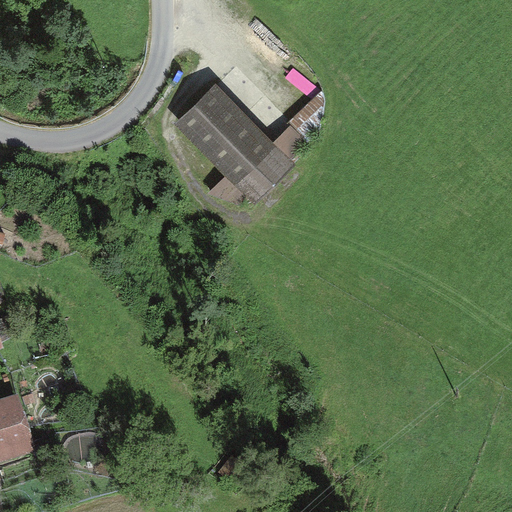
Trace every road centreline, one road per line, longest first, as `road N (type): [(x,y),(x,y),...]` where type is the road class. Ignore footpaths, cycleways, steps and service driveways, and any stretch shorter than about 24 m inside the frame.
road 1 (unclassified): [(0,127),(60,140),(111,125),(158,67),(163,0)]
road 2 (unknown): [(182,0),(229,41),(248,80),(295,127)]
